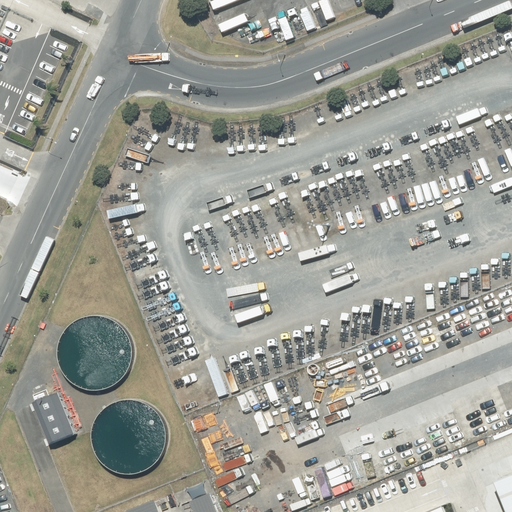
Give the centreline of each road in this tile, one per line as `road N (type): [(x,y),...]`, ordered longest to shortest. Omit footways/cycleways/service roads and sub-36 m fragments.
road 1 (unclassified): [(116,55),(192,82),(252,87),(474,0)]
road 2 (unclassified): [(0,312),(116,55)]
road 3 (unknown): [(511,342),(458,352),(283,421)]
